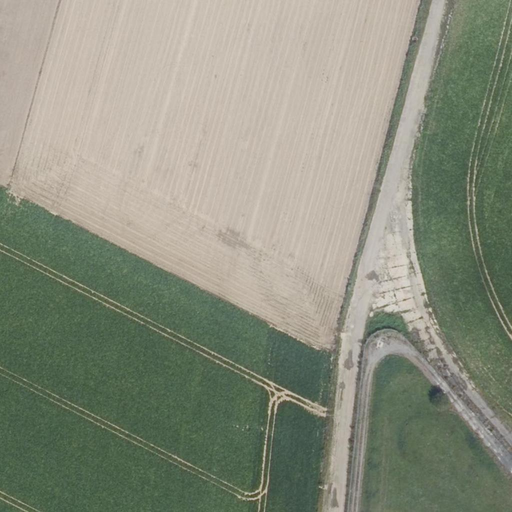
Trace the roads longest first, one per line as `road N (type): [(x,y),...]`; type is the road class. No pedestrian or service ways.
road 1 (track): [(340,511),(359,324),(389,227)]
road 2 (track): [(389,227),(441,0)]
